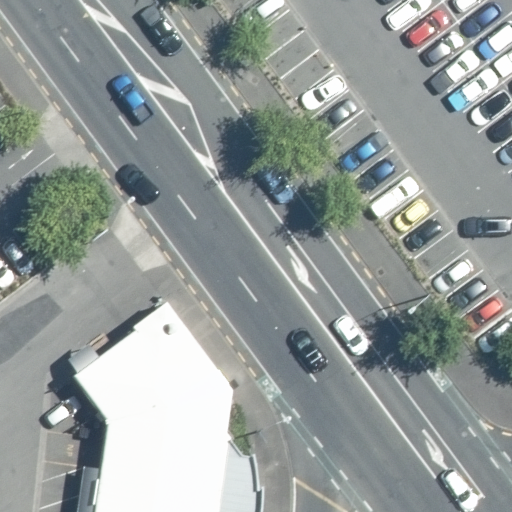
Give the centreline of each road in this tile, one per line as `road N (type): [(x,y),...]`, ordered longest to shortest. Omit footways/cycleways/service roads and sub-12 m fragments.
road 1 (secondary): [(310,316),(102,91),(34,0)]
road 2 (secondary): [(127,0),(171,56),(310,316)]
road 3 (secondary): [(358,373),(460,511)]
road 4 (secondary): [(324,511),(358,373)]
